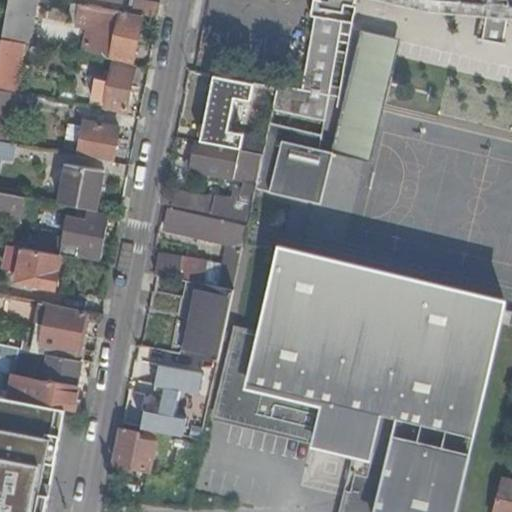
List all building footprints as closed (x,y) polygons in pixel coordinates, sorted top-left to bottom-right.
[(8,0),(5,17),(26,21),(29,0),(8,0)] [(82,9),(83,2),(71,0),(70,7),(82,9)] [(152,0),(134,0),(132,12),(142,14),(158,17),(158,15),(161,1),(152,0)] [(511,0),(316,0),(300,89),(278,85),(273,108),(326,116),(340,28),(351,30),(355,0),(488,0),(482,35),(505,39),(511,8),(511,0)] [(82,9),(80,15),(86,16),(88,3),(83,2),(82,9)] [(88,3),(86,16),(80,15),(79,23),(91,25),(85,48),(114,54),(113,56),(133,60),(142,14),(132,12),(88,3)] [(0,51),(0,88),(7,90),(13,54),(0,51)] [(207,57),(197,56),(194,70),(205,72),(207,57)] [(108,68),(106,77),(110,78),(109,84),(105,103),(127,108),(135,65),(113,61),(111,69),(108,68)] [(110,78),(106,77),(95,75),(94,81),(109,84),(110,78)] [(16,107),(19,92),(7,90),(0,88),(0,136),(5,105),(16,107)] [(85,119),(78,154),(113,161),(120,126),(85,119)] [(323,132),(271,121),(264,151),(263,154),(260,169),(258,179),(258,180),(257,183),(256,187),(322,201),(334,149),(320,146),(323,132)] [(70,124),(66,146),(77,148),(81,127),(70,124)] [(12,159),(15,142),(0,139),(0,159),(1,157),(12,159)] [(240,165),(250,167),(260,169),(263,156),(263,154),(207,143),(207,145),(196,143),(193,161),(189,161),(188,168),(224,175),(228,155),(241,157),(240,165)] [(97,205),(104,168),(67,162),(60,198),(97,205)] [(248,177),(258,179),(260,169),(250,167),(248,177)] [(241,191),(234,189),(232,198),(253,202),(256,187),(257,183),(244,180),(241,191)] [(210,196),(167,188),(164,202),(208,210),(210,196)] [(0,217),(33,223),(38,197),(0,189),(0,217)] [(216,195),(213,211),(250,218),(253,202),(232,198),(216,195)] [(171,205),(167,226),(228,240),(232,224),(221,221),(222,217),(171,205)] [(77,208),(73,232),(70,251),(81,253),(89,210),(77,208)] [(110,214),(89,210),(81,253),(102,257),(110,214)] [(236,217),(222,285),(235,288),(244,244),(244,243),(249,220),(249,219),(236,217)] [(70,251),(73,232),(53,229),(52,236),(43,235),(40,248),(69,254),(70,251)] [(58,270),(61,253),(10,243),(6,268),(15,270),(13,277),(19,278),(18,281),(55,288),(59,270),(58,270)] [(458,511),(507,306),(279,250),(258,336),(239,332),(219,413),(344,444),(346,438),(350,439),(361,457),(347,511),(458,511)] [(182,278),(205,282),(208,260),(160,252),(156,273),(182,278)] [(193,297),(182,352),(219,359),(235,288),(222,285),(205,282),(182,278),(179,294),(193,297)] [(41,341),(48,303),(48,302),(49,302),(41,300),(34,340),(41,341)] [(86,311),(48,303),(41,341),(34,340),(33,350),(82,359),(87,332),(82,331),(86,311)] [(0,328),(0,343),(22,348),(25,334),(0,328)] [(82,359),(33,350),(28,377),(5,373),(2,395),(33,401),(66,407),(74,409),(79,383),(77,383),(82,359)] [(200,392),(204,371),(160,363),(156,383),(166,385),(162,406),(156,404),(155,409),(146,408),(143,426),(185,433),(193,391),(200,392)] [(0,404),(0,511),(46,511),(66,407),(33,401),(2,395),(0,404)] [(158,433),(121,426),(115,461),(151,468),(158,433)] [(511,511),(511,477),(506,476),(496,511),(511,511)]
